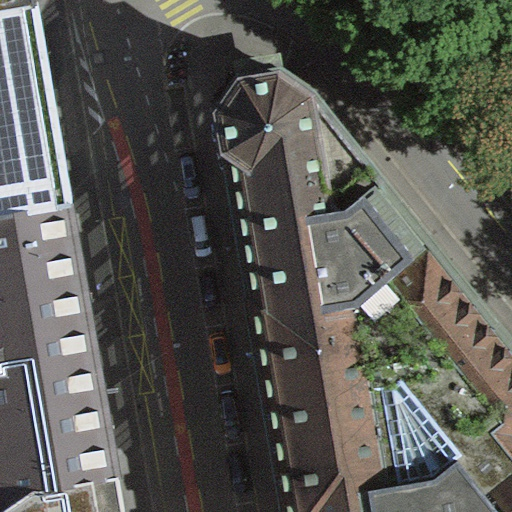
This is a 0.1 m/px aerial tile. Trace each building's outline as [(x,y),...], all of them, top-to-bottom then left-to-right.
[(30,0),(0,0),(0,10),(31,5),(30,0)] [(0,213),(65,202),(42,67),(31,5),(0,10),(0,213)] [(511,511),(511,348),(309,94),(275,70),(233,77),(209,111),(216,152),(220,155),(241,280),(244,296),(242,297),(279,511),(511,511)] [(0,506),(29,488),(113,473),(80,283),(65,202),(0,213),(0,506)] [(119,511),(113,473),(29,488),(0,506),(0,511),(119,511)]
